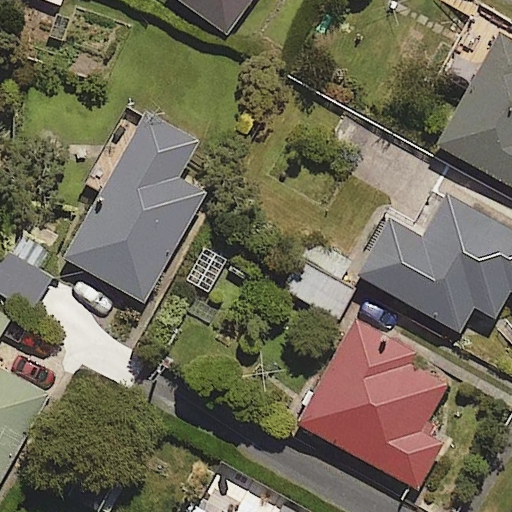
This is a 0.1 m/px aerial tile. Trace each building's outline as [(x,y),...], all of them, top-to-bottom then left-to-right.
[(68,0),(27,0),(61,15),(68,0)] [(173,0),(229,39),(256,0),(173,0)] [(511,189),(511,48),(500,42),(441,152),(511,189)] [(199,154),(145,125),(67,267),(147,310),(204,206),(178,193),(199,154)] [(511,316),(511,235),(451,201),(425,246),(393,227),(361,282),(461,339),(476,312),(505,329),(511,316)] [(282,292),(340,322),(356,293),(343,286),(353,266),(307,242),(282,292)] [(56,283),(4,253),(0,260),(0,297),(36,318),(56,283)] [(0,347),(13,325),(0,316),(0,347)] [(423,353),(362,320),(301,433),(419,496),(445,449),(424,438),(450,391),(413,371),(423,353)] [(0,491),(49,403),(0,376),(0,491)]
